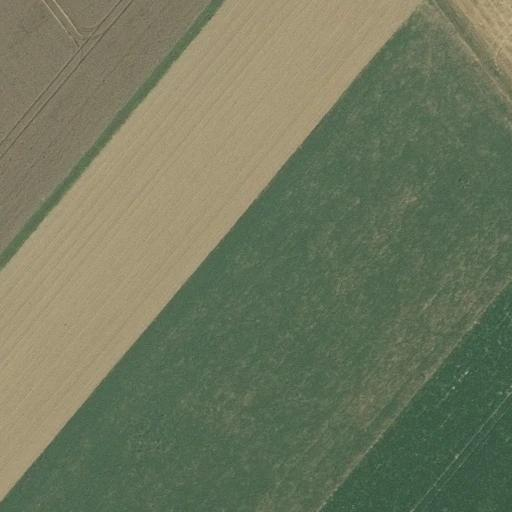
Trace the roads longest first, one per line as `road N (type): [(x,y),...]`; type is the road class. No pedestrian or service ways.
road 1 (track): [(0,264),(221,0)]
road 2 (track): [(511,103),(431,0)]
